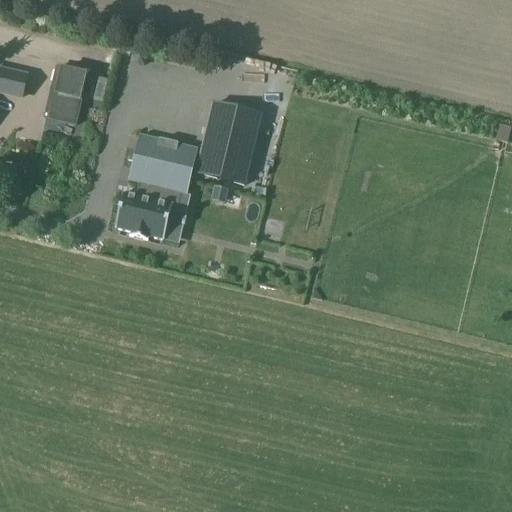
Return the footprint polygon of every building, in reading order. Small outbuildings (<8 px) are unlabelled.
[(81,103),(88,75),(55,66),(48,95),(81,103)] [(0,96),(22,101),(28,76),(0,69),(0,96)] [(242,189),(260,116),(211,104),(193,178),(242,189)] [(128,184),(139,186),(181,196),(186,197),(187,195),(185,195),(195,152),(197,153),(197,151),(139,137),(138,139),(141,139),(130,182),(128,182),(128,184)] [(163,243),(171,208),(178,210),(181,196),(139,186),(136,198),(125,195),(124,195),(124,194),(123,194),(119,211),(118,210),(117,215),(118,215),(114,231),(115,232),(116,231),(131,234),(131,237),(129,236),(128,238),(133,239),(134,235),(143,237),(143,241),(147,242),(148,241),(146,240),(147,238),(162,242),(162,243),(163,243)]
